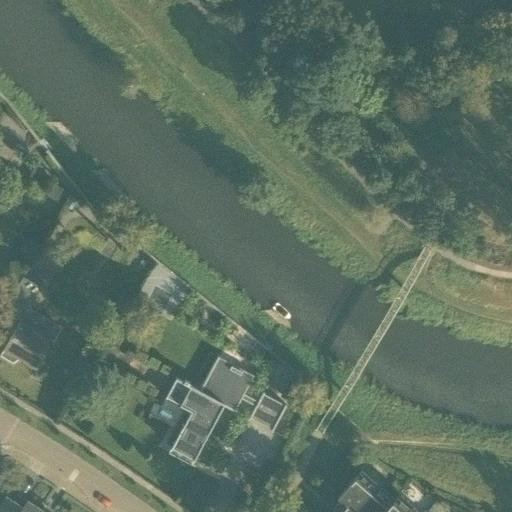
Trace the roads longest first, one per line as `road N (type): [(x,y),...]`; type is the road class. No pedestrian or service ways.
road 1 (track): [(312,447),(367,440),(511,454)]
road 2 (residential): [(0,422),(133,511)]
